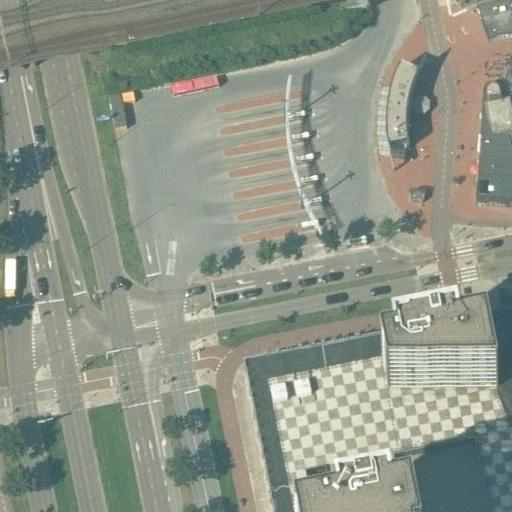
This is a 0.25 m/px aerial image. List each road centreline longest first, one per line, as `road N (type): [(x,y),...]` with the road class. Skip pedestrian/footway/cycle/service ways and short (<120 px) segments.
road 1 (unclassified): [(511,242),(168,305),(121,334)]
road 2 (unclassified): [(121,334),(173,334),(511,266)]
road 3 (primary): [(121,334),(54,0)]
road 4 (primary): [(7,65),(28,80),(80,299),(121,334)]
road 5 (primary): [(22,153),(20,396)]
road 6 (primary): [(22,153),(61,352)]
road 7 (primary): [(156,511),(121,334)]
road 8 (primary): [(61,352),(92,511)]
